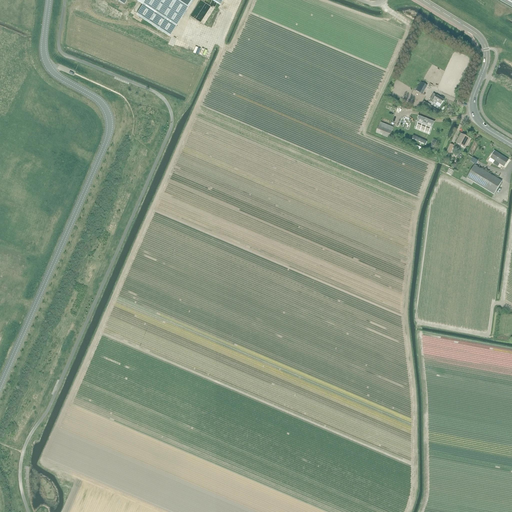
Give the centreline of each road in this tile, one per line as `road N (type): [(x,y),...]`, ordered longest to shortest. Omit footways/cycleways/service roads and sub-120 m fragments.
road 1 (unclassified): [(49,0),(45,61),(102,104),(109,129),(0,385)]
road 2 (tertiary): [(511,144),(483,126),(472,108),(484,42),(422,0)]
